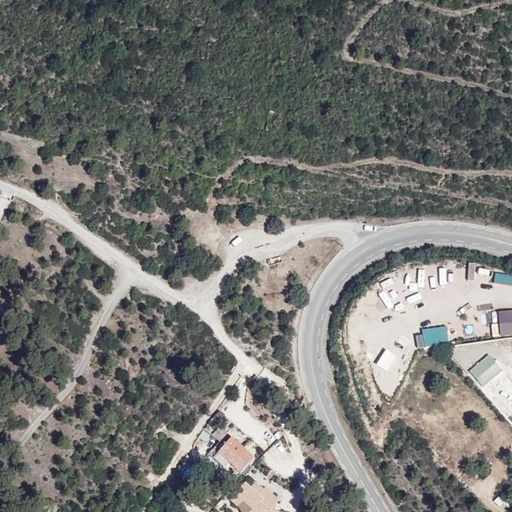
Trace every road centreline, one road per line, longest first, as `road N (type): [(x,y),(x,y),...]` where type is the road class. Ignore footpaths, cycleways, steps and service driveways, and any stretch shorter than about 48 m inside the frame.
road 1 (unclassified): [(369,246),(342,228),(299,237),(227,266),(197,302),(0,182)]
road 2 (primary): [(380,511),(322,409),(310,347),(324,289),(369,246)]
road 3 (primary): [(369,246),(429,231),(511,245)]
